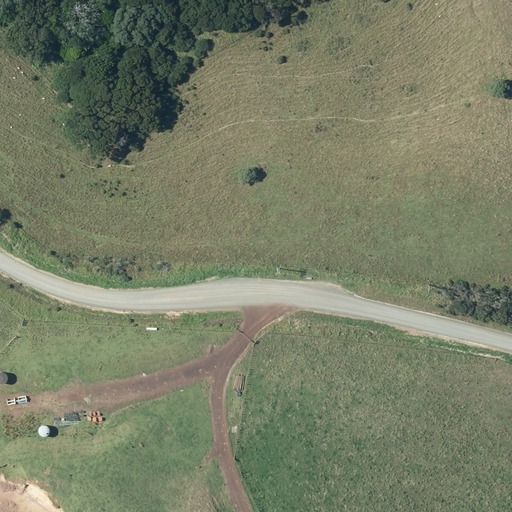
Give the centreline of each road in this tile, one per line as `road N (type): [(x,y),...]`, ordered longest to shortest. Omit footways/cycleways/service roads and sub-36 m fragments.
road 1 (unclassified): [(0,260),(113,302),(283,292),(511,343)]
road 2 (track): [(283,292),(239,341),(219,378),(224,459),(244,511)]
road 3 (track): [(226,361),(2,409)]
